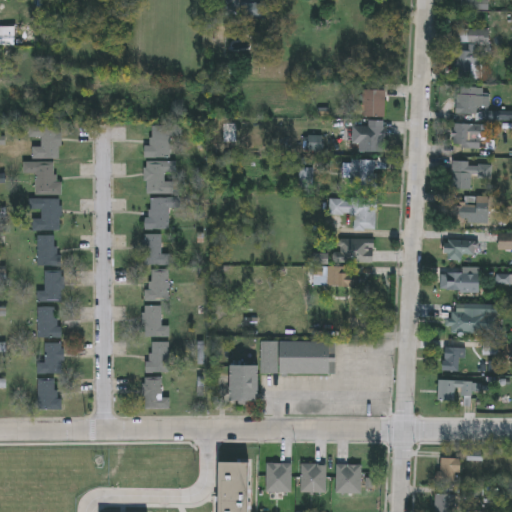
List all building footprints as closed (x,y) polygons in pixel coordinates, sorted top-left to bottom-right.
[(226,0),(277,0),(277,18),(226,16),(226,0)] [(488,0),(488,8),(461,8),(461,0),(488,0)] [(481,41),(481,76),(456,76),(456,28),(488,28),(488,41),(481,41)] [(455,113),(455,85),(487,85),(487,104),(481,104),(481,113),(455,113)] [(364,114),(364,89),(387,89),(387,114),(364,114)] [(385,119),(385,150),(356,150),(356,124),(369,124),(369,119),(385,119)] [(485,122),(485,138),(480,138),(480,146),(453,146),(453,122),(485,122)] [(182,134),(171,134),(171,156),(145,156),(145,144),(152,144),(152,124),(182,124),(182,134)] [(29,126),(61,125),(61,157),(33,158),(33,146),(41,146),(41,136),(29,136),(29,126)] [(451,159),(470,159),(470,188),(451,188),(451,159)] [(175,192),(146,192),(146,160),(176,160),(176,177),(175,177),(175,192)] [(378,186),(351,186),(351,161),(378,161),(378,186)] [(36,172),(24,172),(24,163),(56,163),(56,181),(63,181),(63,194),(36,193),(36,172)] [(488,195),(488,219),(449,219),(449,199),(461,199),(461,195),(488,195)] [(32,218),(41,218),(41,208),(30,208),(30,198),(61,197),(62,229),(33,229),(32,218)] [(170,207),(170,228),(148,228),(148,197),(180,197),(180,207),(170,207)] [(376,230),(354,229),(355,214),(330,214),(330,198),(377,199),(376,230)] [(461,238),(475,238),(475,254),(461,254),(461,259),(445,259),(445,231),(461,231),(461,238)] [(144,263),(144,233),(162,233),(162,253),(171,253),(171,263),(144,263)] [(59,234),(59,265),(38,265),(38,234),(59,234)] [(339,261),(339,239),(375,239),(375,261),(339,261)] [(461,271),(461,266),(478,266),(478,291),(440,291),(440,271),(461,271)] [(315,268),(362,268),(362,285),(315,285),(315,268)] [(169,299),(149,299),(149,269),(170,269),(169,299)] [(46,271),(64,271),(64,301),(38,301),(38,290),(46,290),(46,271)] [(170,336),(145,336),(145,304),(162,304),(162,324),(170,324),(170,336)] [(56,326),(63,326),(63,337),(38,337),(38,306),(56,306),(56,326)] [(446,331),(446,306),(495,307),(495,332),(446,331)] [(259,372),(259,402),(231,401),(231,364),(261,365),(261,340),(336,340),(336,372),(259,372)] [(170,371),(148,371),(148,341),(170,341),(170,371)] [(65,373),(38,373),(38,361),(46,361),(46,342),(65,342),(65,373)] [(442,369),(444,345),(463,347),(462,370),(442,369)] [(170,407),(145,407),(144,377),(162,376),(162,396),(170,396),(170,407)] [(62,408),(38,408),(38,378),(55,378),(55,388),(62,388),(62,408)] [(437,398),(437,379),(480,379),(480,388),(470,388),(470,398),(437,398)] [(435,470),(440,470),(440,458),(460,458),(460,481),(435,481),(435,470)] [(292,463),(292,492),(266,492),(266,463),(292,463)] [(218,511),(219,464),(252,464),(251,511),(218,511)] [(326,493),(301,493),(301,464),(326,464),(326,493)] [(336,493),(336,464),(361,464),(361,493),(336,493)] [(457,494),(457,511),(435,511),(435,494),(457,494)]
